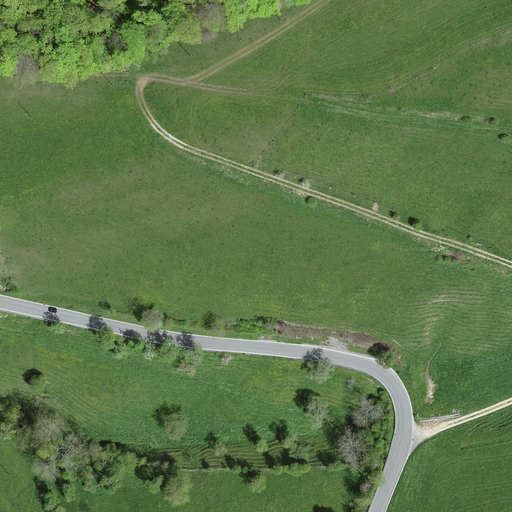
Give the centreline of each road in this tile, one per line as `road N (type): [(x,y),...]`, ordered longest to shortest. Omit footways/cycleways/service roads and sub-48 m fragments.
road 1 (tertiary): [(376,511),(405,433),(397,389),(377,369),(165,337),(0,301)]
road 2 (track): [(511,265),(169,139),(144,108),(144,75)]
